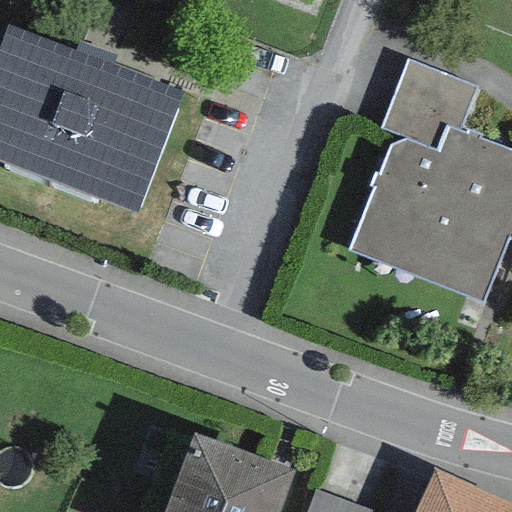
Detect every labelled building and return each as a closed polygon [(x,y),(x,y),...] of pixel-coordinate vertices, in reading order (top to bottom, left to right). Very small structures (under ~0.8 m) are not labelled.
[(279,0),(307,10),(310,0),(279,0)] [(49,64),(6,48),(0,63),(0,182),(136,234),(181,116),(143,101),(146,93),(52,57),(49,64)] [(407,64),(381,133),(407,144),(438,156),(448,131),(458,135),(477,91),(407,64)] [(438,156),(407,144),(390,149),(378,179),(374,178),(369,191),(373,193),(349,254),(482,308),(508,243),(511,244),(511,230),(511,231),(511,229),(511,157),(479,144),(481,139),(467,133),(466,138),(458,135),(448,131),(438,156)] [(194,446),(170,511),(280,511),(292,481),(194,446)] [(511,511),(431,477),(416,511),(511,511)] [(351,511),(317,500),(313,511),(351,511)]
